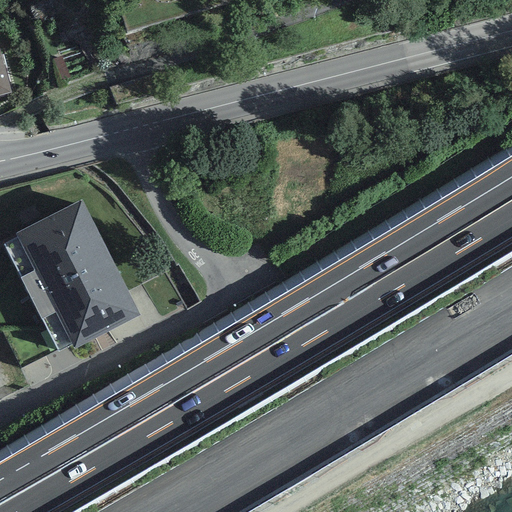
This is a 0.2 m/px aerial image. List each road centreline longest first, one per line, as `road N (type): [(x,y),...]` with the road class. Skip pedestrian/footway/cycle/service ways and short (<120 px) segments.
road 1 (motorway): [(511,208),(0,507)]
road 2 (residential): [(0,417),(215,304),(210,273),(164,211),(131,128)]
road 3 (motorway): [(158,511),(511,302)]
road 4 (tertiary): [(131,128),(511,31)]
road 5 (track): [(511,352),(233,511)]
road 6 (tertiary): [(0,159),(131,128)]
